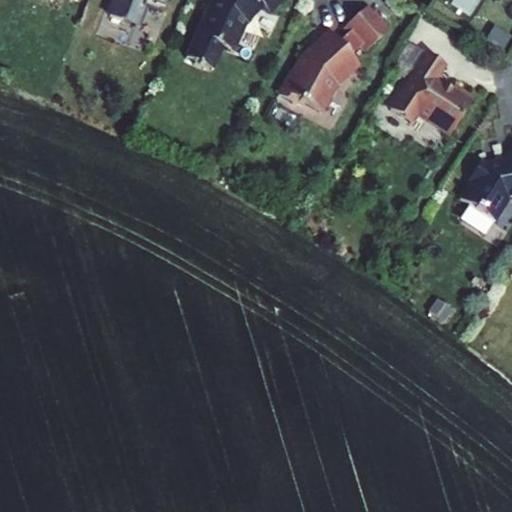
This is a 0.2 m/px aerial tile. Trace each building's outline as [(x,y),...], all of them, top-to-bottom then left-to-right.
[(112,0),(109,9),(136,19),(142,0),(143,0),(157,5),(162,3),(162,0),(112,0)] [(210,0),(199,24),(197,23),(185,50),(210,62),(222,37),(230,40),(243,13),(248,14),(261,0),(265,0),(269,3),(271,0),(210,0)] [(381,18),(361,0),(353,0),(337,19),(343,24),(333,35),(324,27),(309,45),(308,46),(308,47),(308,48),(309,49),(300,55),(291,71),(288,69),(276,92),(292,100),(294,97),(313,107),(319,105),(334,76),(342,67),(345,67),(351,60),(351,57),(354,54),(346,47),(356,36),(362,40),(381,18)] [(440,59),(425,49),(389,104),(406,115),(411,107),(448,130),(472,94),(452,81),(450,85),(441,79),(441,77),(440,76),(438,74),(436,73),(434,73),(431,73),(440,59)] [(511,138),(503,152),(504,152),(501,157),(483,160),(478,157),(467,173),(471,176),(458,195),(492,216),(503,198),(503,195),(511,192),(511,138)]
